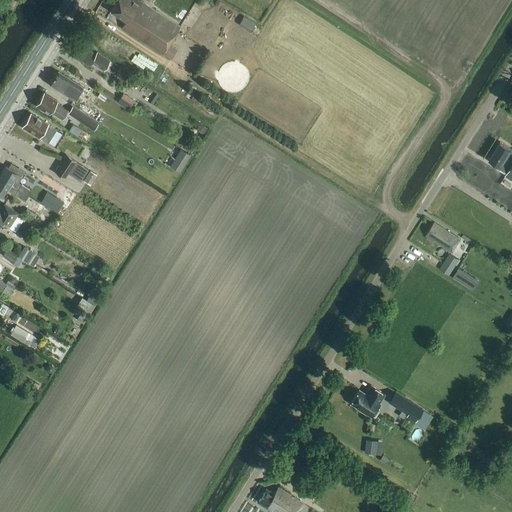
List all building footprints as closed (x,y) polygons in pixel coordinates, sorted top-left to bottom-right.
[(131,0),(132,0),(131,0),(117,0),(110,11),(126,21),(121,28),(162,55),(180,27),(137,0),(131,0)] [(247,25),(249,21),(239,15),(233,25),(237,28),(241,21),(247,25)] [(95,54),(81,45),(74,56),(88,65),(91,61),(103,69),(109,60),(96,52),(95,54)] [(78,73),(87,80),(93,72),(84,65),(78,73)] [(49,82),(50,83),(49,84),(64,94),(67,96),(76,83),(73,81),(58,71),(52,79),(51,79),(49,82)] [(49,98),(43,94),(36,105),(44,109),(43,110),(49,114),(50,112),(62,120),(68,110),(57,103),(58,101),(50,96),(49,98)] [(129,106),(133,101),(123,94),(119,100),(129,106)] [(105,100),(101,105),(109,112),(113,107),(105,100)] [(93,129),(98,121),(73,105),(68,112),(93,129)] [(56,130),(30,114),(25,121),(24,121),(22,124),(23,126),(22,127),(33,134),(33,135),(39,139),(40,138),(48,143),(56,130)] [(200,124),(196,130),(203,135),(207,129),(200,124)] [(179,126),(173,135),(182,140),(188,132),(179,126)] [(511,149),(500,141),(489,159),(499,166),(499,167),(506,172),(505,175),(511,179),(511,149)] [(191,154),(181,148),(170,165),(180,171),(191,154)] [(81,182),(89,170),(66,155),(54,172),(65,179),(69,174),(81,182)] [(0,175),(0,178),(28,196),(31,191),(18,183),(22,178),(16,174),(19,169),(10,163),(8,167),(6,166),(0,175)] [(90,186),(97,176),(91,172),(84,182),(90,186)] [(23,184),(38,195),(43,188),(28,177),(23,184)] [(24,201),(28,196),(0,178),(0,194),(2,196),(6,190),(24,201)] [(45,193),(32,205),(42,216),(55,204),(45,193)] [(0,210),(0,223),(2,221),(10,226),(18,214),(3,205),(0,210)] [(30,220),(34,213),(26,208),(22,214),(30,220)] [(452,251),(460,238),(434,221),(426,234),(428,235),(427,237),(431,240),(432,238),(439,242),(438,243),(452,251)] [(474,247),(477,242),(464,234),(461,238),(474,247)] [(23,248),(17,257),(33,267),(38,258),(37,255),(26,248),(23,248)] [(13,263),(17,257),(7,251),(3,256),(13,263)] [(450,275),(459,260),(449,254),(440,269),(450,275)] [(423,271),(430,275),(439,260),(432,256),(423,271)] [(17,268),(22,260),(17,257),(12,265),(17,268)] [(480,281),(459,267),(452,277),(473,290),(480,281)] [(0,293),(7,298),(14,287),(6,282),(0,292),(0,293)] [(94,300),(98,294),(97,293),(93,290),(91,289),(87,295),(94,300)] [(88,314),(94,305),(83,298),(81,297),(75,306),(82,310),(76,319),(82,323),(88,314)] [(22,343),(28,333),(15,325),(9,335),(22,343)] [(0,334),(0,343),(6,347),(10,341),(0,334)] [(365,395),(359,390),(350,403),(371,417),(380,404),(379,403),(384,394),(371,386),(365,395)] [(415,421),(423,409),(405,398),(398,408),(407,414),(406,416),(415,421)] [(295,511),(302,502),(278,487),(274,493),(266,488),(258,500),(271,508),(270,510),(272,511),(295,511)]
